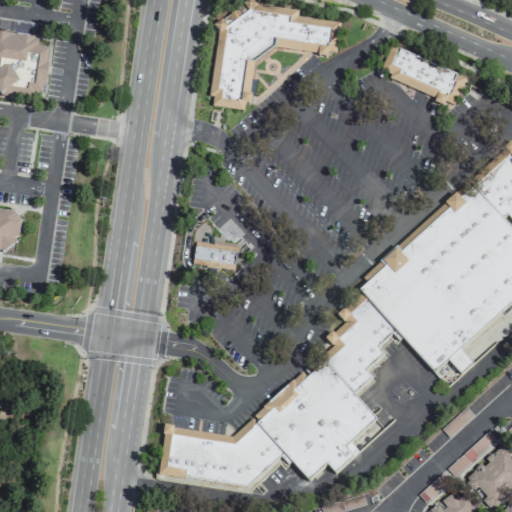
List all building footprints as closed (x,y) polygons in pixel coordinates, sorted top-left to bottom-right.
[(338,22),(296,18),(297,9),(244,4),(243,14),(236,17),(234,13),(211,24),(215,32),(208,98),(211,98),(210,107),(242,111),(243,105),(249,102),(250,94),(248,91),(252,61),(273,50),(325,56),(335,51),(338,22)] [(0,95),(42,99),(47,48),(35,46),(36,38),(0,34),(0,95)] [(378,70),(389,75),(387,79),(434,99),(432,103),(441,107),(443,102),(452,106),(464,79),(455,75),(455,73),(398,50),(389,46),(378,70)] [(354,290),(434,375),(447,363),(460,378),(472,365),(461,351),(511,304),(511,231),(467,182),(360,277),(364,282),(354,290)] [(0,253),(13,255),(18,215),(0,212),(0,253)] [(196,244),(237,248),(235,272),(194,268),(196,244)] [(357,452),(350,444),(376,419),(323,362),(254,427),(307,483),(325,466),(333,475),(357,452)] [(511,490),(511,458),(500,445),(462,480),(490,511),(511,490)] [(474,511),(458,488),(438,502),(438,503),(425,511),(474,511)]
